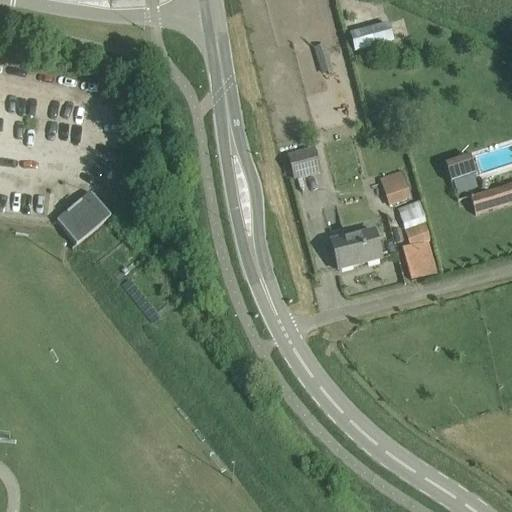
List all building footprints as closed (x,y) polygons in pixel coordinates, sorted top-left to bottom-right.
[(393,43),(387,23),(355,33),(360,53),(393,43)] [(332,70),(325,47),(315,50),(322,73),(332,70)] [(288,157),(294,180),(320,174),(313,151),(288,157)] [(444,166),(456,202),(482,193),(468,157),(444,166)] [(379,181),(389,209),(411,200),(402,173),(379,181)] [(511,185),(470,199),(475,217),(511,205),(511,185)] [(82,242),(104,224),(111,219),(91,195),(81,203),(66,215),(67,215),(57,223),(76,247),(82,242)] [(409,248),(401,250),(411,282),(436,275),(427,245),(430,243),(419,202),(397,211),(409,248)] [(337,511),(104,224),(82,242),(300,511),(337,511)] [(396,245),(403,243),(400,230),(393,232),(396,245)] [(373,233),(331,244),(338,272),(381,261),(373,233)]
